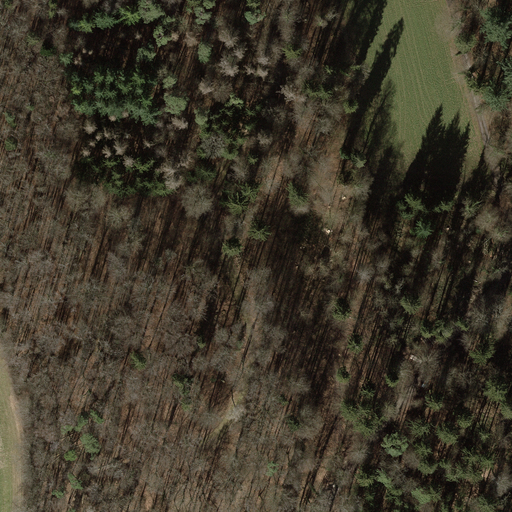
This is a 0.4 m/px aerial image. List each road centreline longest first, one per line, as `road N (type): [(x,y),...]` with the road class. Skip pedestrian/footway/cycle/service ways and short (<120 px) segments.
road 1 (track): [(265,0),(280,34),(274,93),(220,177),(215,209),(247,315),(250,373),(241,400),(205,440)]
road 2 (track): [(325,511),(394,409),(470,322),(511,252)]
road 3 (track): [(511,229),(452,0)]
